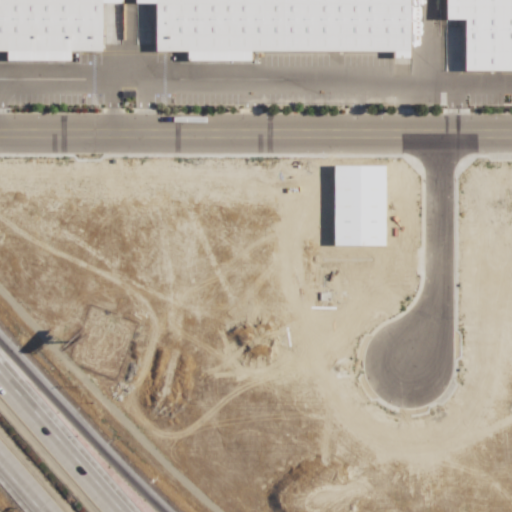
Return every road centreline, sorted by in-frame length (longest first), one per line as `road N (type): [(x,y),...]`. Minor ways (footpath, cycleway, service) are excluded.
road 1 (residential): [(0,135),(511,130)]
road 2 (motorway): [(164,511),(0,355)]
road 3 (motorway): [(133,511),(0,357)]
